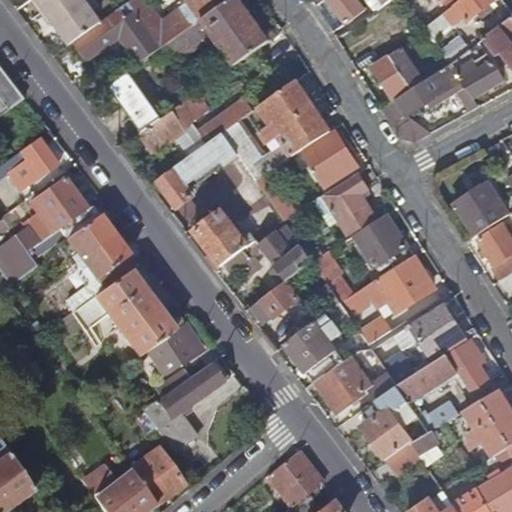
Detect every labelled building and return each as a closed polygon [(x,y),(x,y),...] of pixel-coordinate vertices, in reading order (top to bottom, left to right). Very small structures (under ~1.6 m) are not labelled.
[(74,44),(101,25),(83,0),(36,0),(70,47),(74,44)] [(163,49),(228,2),(226,0),(187,0),(189,3),(162,23),(145,0),(135,0),(133,2),(130,4),(138,15),(163,49)] [(175,66),(215,37),(236,68),(272,43),(240,0),(231,0),(228,2),(163,49),(175,66)] [(375,0),(382,9),(395,0),(317,0),(314,2),(318,7),(327,0),(328,0),(348,25),(366,11),(357,0),(375,0)] [(470,23),(501,0),(464,0),(426,30),(434,42),(466,18),(470,23)] [(141,65),(163,49),(138,15),(128,22),(120,11),(101,25),(74,44),(87,62),(122,37),(141,65)] [(511,66),(511,43),(511,42),(511,19),(485,41),(498,58),(503,55),(511,66)] [(468,54),(471,51),(464,40),(443,54),(452,66),(468,54)] [(415,69),(403,51),(375,69),(396,100),(417,86),(413,81),(409,85),(403,77),(415,69)] [(495,63),(492,64),(488,56),(474,64),(468,54),(452,66),(457,73),(467,89),(476,100),(506,82),(495,63)] [(374,63),(369,55),(359,62),(364,70),(374,63)] [(444,97),(459,86),(462,90),(463,91),(467,89),(457,73),(452,66),(399,101),(410,118),(430,105),(433,109),(447,100),(444,97)] [(0,117),(24,101),(0,68),(0,117)] [(144,135),(164,120),(131,73),(110,88),(144,135)] [(294,157),(332,132),(298,82),(262,108),(274,126),(263,134),(270,146),(282,138),(294,157)] [(447,100),(462,90),(459,86),(444,97),(447,100)] [(141,137),(154,155),(178,137),(188,131),(193,124),(196,120),(210,111),(198,95),(184,105),(185,106),(164,120),(144,135),(141,137)] [(199,133),(209,146),(225,134),(235,127),(256,112),(247,100),(199,133)] [(398,132),(413,122),(410,118),(399,101),(384,111),(398,132)] [(188,131),(178,137),(192,158),(209,146),(199,133),(193,124),(188,131)] [(257,181),(269,173),(278,167),(272,158),(262,165),(235,127),(225,134),(240,157),(257,181)] [(48,132),(37,140),(43,147),(53,139),(48,132)] [(191,192),(240,157),(225,134),(209,146),(192,158),(158,182),(178,210),(195,198),(191,192)] [(358,165),(338,135),(307,155),(327,186),(358,165)] [(0,166),(0,177),(6,173),(20,192),(56,165),(43,147),(37,140),(0,166)] [(286,222),(297,214),(269,173),(257,181),(267,196),(286,222)] [(350,235),(377,218),(362,196),(370,190),(359,174),(325,196),(350,235)] [(0,248),(0,256),(18,282),(37,267),(33,262),(27,253),(88,210),(66,179),(31,203),(38,213),(23,224),(27,230),(0,248)] [(250,209),(267,196),(257,181),(239,194),(250,209)] [(478,238),(511,216),(491,184),(457,206),(478,238)] [(27,253),(33,262),(56,246),(71,268),(115,236),(93,207),(88,210),(27,253)] [(226,266),(247,251),(251,248),(225,213),(198,233),(224,268),(226,266)] [(382,280),(415,259),(388,216),(355,237),(382,280)] [(505,280),(511,274),(511,235),(505,226),(480,242),(505,280)] [(289,283),(314,264),(289,228),(263,246),(263,247),(266,251),(271,258),(279,269),(289,283)] [(73,314),(131,272),(137,267),(115,236),(71,268),(86,288),(65,303),(73,314)] [(254,260),(266,251),(263,247),(263,246),(260,241),(251,248),(247,251),(254,260)] [(233,276),(254,260),(247,251),(226,266),(233,276)] [(273,273),(279,269),(271,258),(265,263),(273,273)] [(343,305),(352,299),(323,258),(314,264),(330,286),(343,305)] [(399,315),(436,291),(415,259),(382,280),(378,282),(399,315)] [(163,341),(176,333),(131,272),(73,314),(80,324),(93,342),(97,338),(90,329),(109,316),(140,358),(163,341)] [(301,301),(288,283),(263,302),(253,309),(265,325),(275,318),(276,319),(301,301)] [(330,315),(343,305),(330,286),(317,296),(330,315)] [(349,314),(366,303),(360,294),(352,299),(343,305),(349,314)] [(465,337),(445,306),(412,327),(435,362),(467,340),(469,344),(472,342),(475,340),(470,333),(465,337)] [(80,324),(73,314),(56,326),(61,332),(66,329),(69,332),(80,324)] [(371,347),(393,333),(385,319),(362,333),(371,347)] [(309,374),(338,353),(332,344),(344,335),(336,324),(324,333),(318,324),(288,346),(309,374)] [(176,333),(163,341),(165,345),(153,353),(165,370),(178,360),(182,366),(199,354),(183,334),(189,330),(185,325),(176,333)] [(204,351),(189,330),(183,334),(199,354),(204,351)] [(433,432),(460,416),(452,403),(429,417),(424,409),(422,411),(415,400),(459,373),(474,397),(492,386),(479,365),(485,362),(472,342),(469,344),(419,376),(400,388),(410,403),(431,433),(433,432)] [(379,402),(400,388),(386,369),(374,351),(362,353),(361,354),(382,386),(373,392),(379,402)] [(318,383),(347,364),(338,353),(309,374),(316,385),(318,383)] [(405,355),(386,369),(400,388),(419,376),(405,355)] [(339,413),(366,395),(364,392),(372,386),(353,359),(347,364),(318,383),(339,413)] [(178,388),(144,412),(174,453),(196,437),(180,414),(223,382),(211,364),(188,380),(178,388)] [(172,380),(178,388),(188,380),(183,373),(172,380)] [(389,460),(412,444),(415,443),(395,414),(410,403),(400,388),(379,402),(386,412),(364,427),(388,461),(389,460)] [(510,450),(511,449),(511,408),(501,391),(466,412),(478,431),(470,437),(474,443),(470,445),(473,451),(486,443),(496,458),(499,457),(510,450)] [(420,456),(440,444),(433,432),(431,433),(415,443),(412,444),(420,456)] [(400,475),(422,459),(420,456),(412,444),(389,460),(400,475)] [(511,453),(510,450),(499,457),(505,468),(511,463),(511,453)] [(159,452),(130,472),(155,507),(184,487),(159,452)] [(297,452),(266,477),(292,511),(312,511),(302,499),(322,483),(297,452)] [(0,511),(5,511),(35,491),(11,455),(0,462),(0,511)] [(83,484),(102,511),(149,511),(155,507),(130,472),(116,483),(104,468),(83,484)] [(460,511),(511,511),(511,471),(505,476),(502,471),(490,478),(493,482),(480,490),(476,483),(452,500),(455,505),(457,508),(460,511)] [(439,511),(450,511),(457,508),(455,505),(452,500),(446,492),(432,502),(439,511)] [(460,511),(457,508),(450,511),(439,511),(432,502),(432,501),(416,511),(460,511)] [(337,511),(331,503),(319,511),(337,511)]
